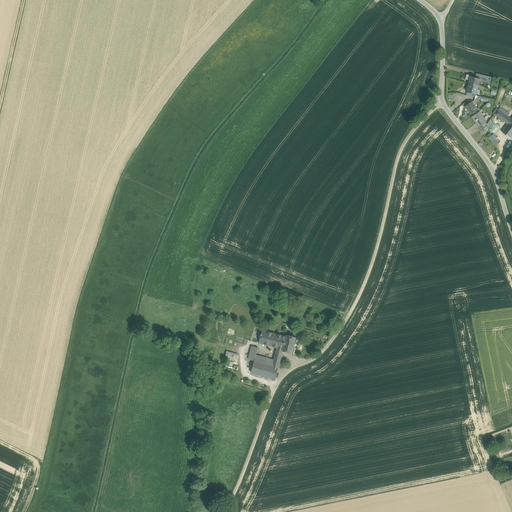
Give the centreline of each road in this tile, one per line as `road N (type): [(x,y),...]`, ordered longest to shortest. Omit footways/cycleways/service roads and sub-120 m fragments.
road 1 (unclassified): [(443,106),(403,142),(370,270),(350,312),(314,358),(273,390),(223,511)]
road 2 (tertiary): [(511,228),(494,171),(443,106)]
